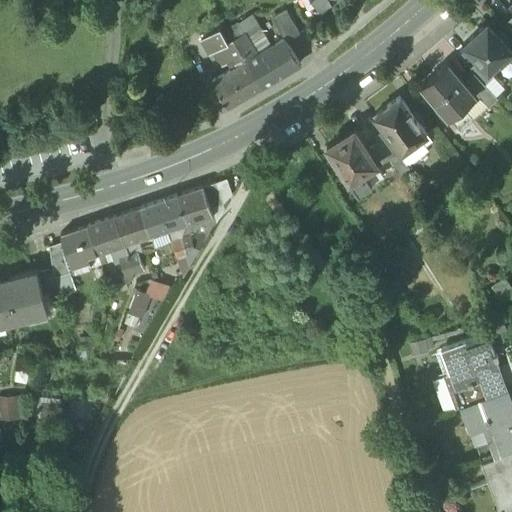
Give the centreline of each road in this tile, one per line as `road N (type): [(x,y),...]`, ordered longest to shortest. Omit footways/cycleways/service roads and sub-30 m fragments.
road 1 (primary): [(0,218),(110,190),(265,124),(336,80),(432,0)]
road 2 (track): [(84,460),(253,165)]
